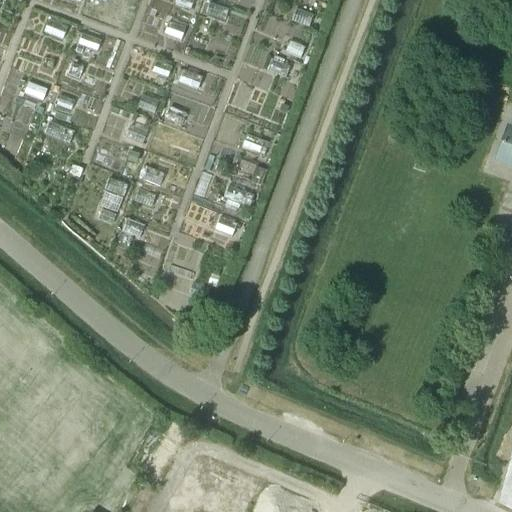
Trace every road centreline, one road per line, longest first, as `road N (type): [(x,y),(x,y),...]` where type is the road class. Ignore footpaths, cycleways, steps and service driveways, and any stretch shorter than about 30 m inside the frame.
road 1 (unclassified): [(460,511),(159,372),(0,236)]
road 2 (unknown): [(223,406),(372,0)]
